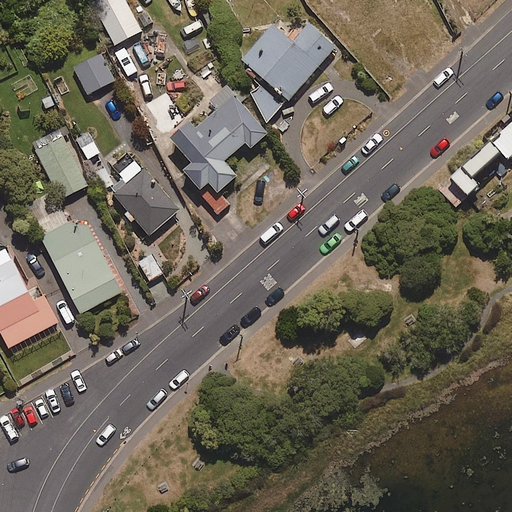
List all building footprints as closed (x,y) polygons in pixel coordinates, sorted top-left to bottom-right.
[(94,0),(117,43),(141,30),(125,0),(94,0)] [(391,0),(327,0),(330,3),(332,0),(338,0),(363,27),(391,0)] [(271,117),(335,46),(309,22),(293,40),(274,23),(241,59),(264,80),(248,97),(271,117)] [(88,93),(114,80),(101,53),(75,66),(88,93)] [(251,146),(267,132),(226,85),(209,99),(218,109),(200,124),(194,116),(171,136),(192,161),(184,169),(200,188),(209,180),(217,190),(237,174),(224,159),(246,141),(251,146)] [(461,165),(474,179),(502,151),(509,158),(511,155),(511,115),(480,147),(461,165)] [(61,198),(87,184),(62,136),(35,149),(61,198)] [(480,185),(474,179),(461,165),(450,177),(469,196),(480,185)] [(113,194),(126,208),(122,211),(133,224),(136,221),(150,236),(181,210),(145,167),(113,194)] [(455,207),(465,198),(450,182),(440,191),(455,207)] [(86,217),(75,223),(73,220),(67,223),(60,210),(40,220),(47,234),(41,237),(81,312),(124,290),(86,217)] [(39,288),(29,293),(5,249),(0,251),(0,331),(9,348),(57,321),(39,288)] [(150,280),(163,272),(152,253),(139,260),(150,280)]
